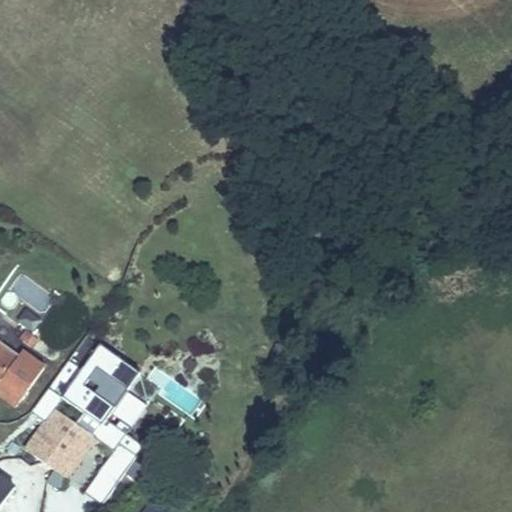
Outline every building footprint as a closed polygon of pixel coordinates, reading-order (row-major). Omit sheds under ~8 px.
[(47,403),(121,441),(124,435),(108,427),(137,370),(80,341),(47,403)] [(0,365),(0,412),(22,382),(0,365)] [(172,379),(159,397),(195,421),(207,403),(172,379)] [(113,415),(130,428),(147,408),(129,394),(113,415)] [(22,454),(68,484),(96,440),(50,410),(22,454)] [(104,506),(133,458),(115,448),(86,496),(104,506)] [(0,511),(18,488),(0,474),(0,511)] [(140,490),(125,511),(166,511),(168,508),(140,490)]
